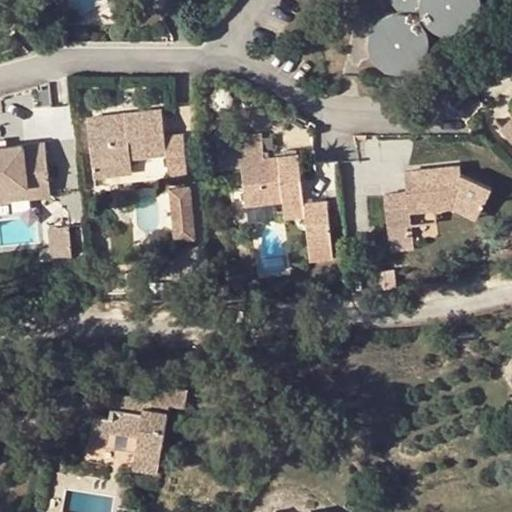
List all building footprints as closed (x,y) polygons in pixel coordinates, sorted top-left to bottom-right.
[(392,0),(401,10),(395,10),(389,12),(383,15),(376,20),(373,26),(370,33),(369,39),(370,46),(371,51),(374,56),(377,61),(382,65),(389,69),(396,71),(405,71),(412,69),(419,66),(424,61),(427,55),(430,49),(431,42),(431,35),(429,29),(426,23),(428,20),(434,27),(441,30),(449,32),(458,32),(466,30),(472,25),(477,19),(481,12),(483,5),(482,0),(392,0)] [(89,165),(129,161),(128,156),(162,152),(165,177),(183,175),(177,131),(159,134),(156,107),(120,112),(121,119),(111,120),(110,113),(84,116),(89,165)] [(120,112),(110,113),(111,120),(121,119),(120,112)] [(511,116),(498,131),(511,144),(511,116)] [(224,124),(216,124),(221,166),(241,164),(245,203),(282,200),(284,218),(305,216),(310,259),(333,257),(326,199),(303,202),(297,154),(263,156),(261,134),(225,137),(224,124)] [(0,189),(28,186),(30,197),(54,194),(47,142),(8,147),(0,147),(0,189)] [(129,161),(89,165),(91,180),(130,176),(129,161)] [(411,210),(435,209),(450,207),(463,206),(480,212),(491,179),(461,168),(461,174),(452,175),(451,167),(405,173),(406,192),(386,193),(388,226),(413,224),(411,210)] [(186,185),(166,187),(172,239),(193,237),(186,185)] [(28,186),(0,189),(0,201),(30,197),(28,186)] [(463,206),(450,207),(478,218),(480,212),(463,206)] [(411,210),(413,224),(436,222),(435,209),(411,210)] [(73,224),(53,226),(56,247),(75,245),(73,224)] [(75,245),(56,247),(56,255),(76,253),(75,245)] [(158,383),(156,398),(152,419),(142,417),(143,412),(113,407),(112,416),(96,414),(92,437),(108,438),(108,433),(139,437),(137,450),(134,467),(159,471),(171,403),(186,405),(189,388),(158,383)] [(113,407),(143,412),(145,396),(115,391),(113,407)] [(152,419),(156,398),(145,396),(143,412),(142,417),(152,419)] [(108,433),(108,438),(106,445),(137,450),(139,437),(108,433)] [(91,443),(106,445),(108,438),(92,437),(91,443)]
